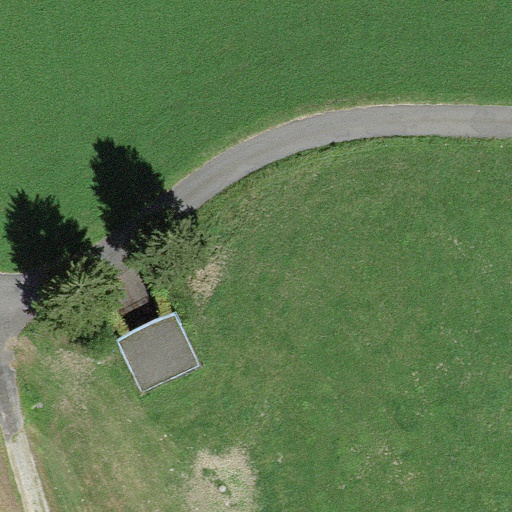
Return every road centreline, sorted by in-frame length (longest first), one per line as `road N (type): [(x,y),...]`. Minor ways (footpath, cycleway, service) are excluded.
road 1 (unclassified): [(511,115),(400,111),(285,128),(168,188),(40,274),(0,278)]
road 2 (track): [(0,366),(39,511)]
